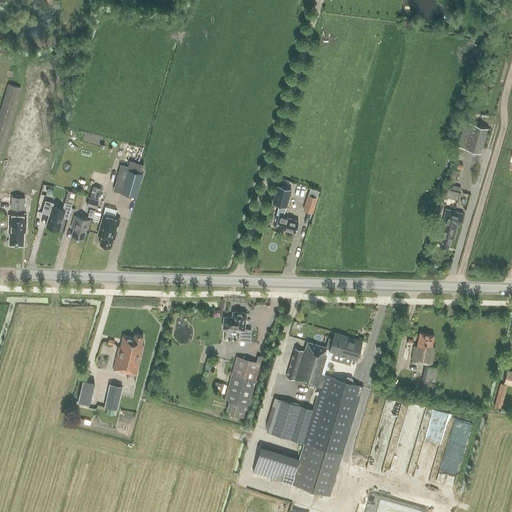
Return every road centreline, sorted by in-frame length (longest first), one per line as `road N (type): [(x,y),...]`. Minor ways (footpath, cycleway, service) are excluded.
road 1 (secondary): [(511,288),(0,275)]
road 2 (track): [(453,287),(502,133),(511,67)]
